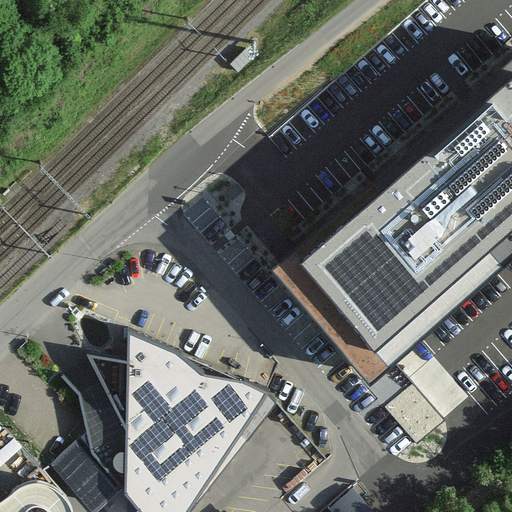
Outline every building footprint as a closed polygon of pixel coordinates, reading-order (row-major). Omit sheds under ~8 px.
[(288,250),(359,335),(511,199),(511,77),(501,62),(288,250)] [(181,356),(131,333),(120,489),(142,511),(178,511),(265,395),(243,382),(202,376),(181,356)] [(402,382),(359,335),(332,358),(375,403),(402,382)] [(421,441),(450,415),(416,378),(387,404),(421,441)] [(383,511),(357,484),(334,505),(340,511),(383,511)]
